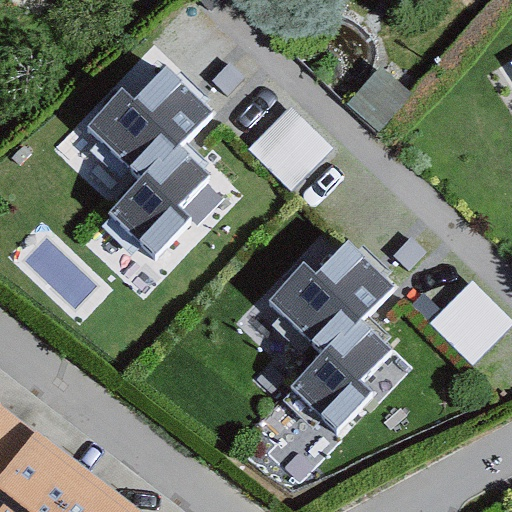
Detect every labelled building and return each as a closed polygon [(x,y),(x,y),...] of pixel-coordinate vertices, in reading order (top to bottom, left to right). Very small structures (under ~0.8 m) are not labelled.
[(194,120),(155,81),(106,132),(145,170),(194,120)] [(250,151),(293,192),(335,149),(293,108),(250,151)] [(210,200),(172,166),(123,220),(160,254),(210,200)] [(380,296),(335,250),(287,297),(333,343),(380,296)] [(433,325),(475,366),(511,328),(511,316),(477,281),(433,325)] [(401,376),(358,338),(302,401),(345,439),(401,376)] [(0,485),(32,445),(0,419),(0,485)] [(117,511),(32,445),(0,485),(0,511),(117,511)]
